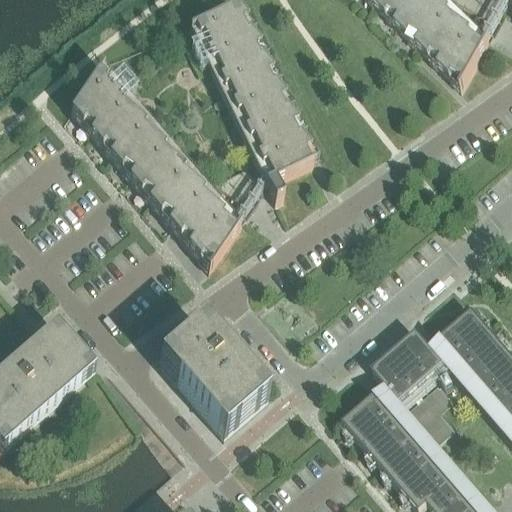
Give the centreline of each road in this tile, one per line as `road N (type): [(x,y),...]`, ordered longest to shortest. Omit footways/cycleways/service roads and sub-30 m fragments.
road 1 (residential): [(231,303),(511,100)]
road 2 (residential): [(308,388),(511,211)]
road 3 (residential): [(137,371),(0,216)]
road 4 (residential): [(254,511),(137,371)]
